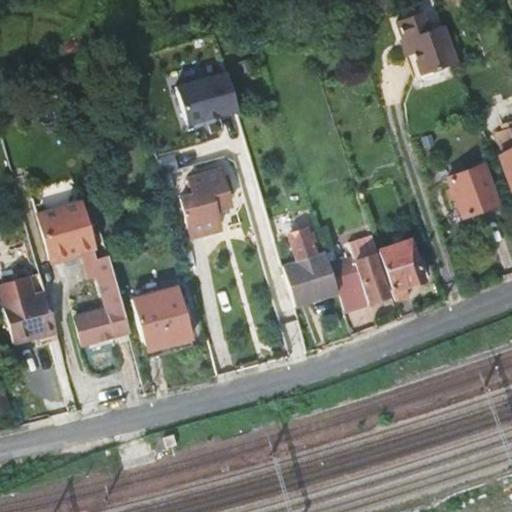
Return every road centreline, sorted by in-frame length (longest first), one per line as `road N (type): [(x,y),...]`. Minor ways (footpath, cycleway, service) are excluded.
road 1 (unclassified): [(0,457),(305,374),(511,294)]
road 2 (unknown): [(88,431),(10,134)]
road 3 (unknown): [(458,315),(385,113),(379,48)]
